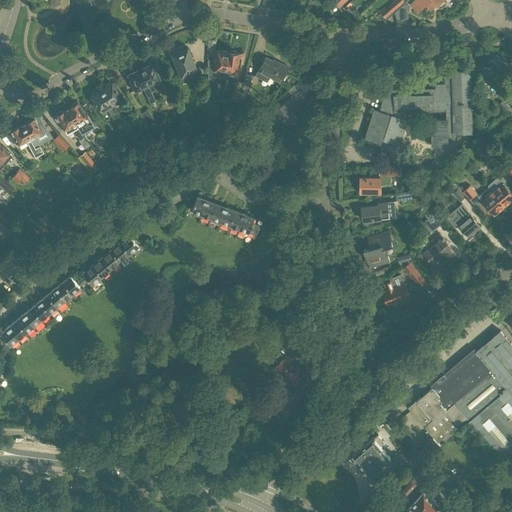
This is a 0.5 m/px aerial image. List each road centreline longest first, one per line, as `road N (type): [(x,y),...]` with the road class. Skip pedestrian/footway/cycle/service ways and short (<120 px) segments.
road 1 (residential): [(382,377),(349,307),(323,200),(326,113),(346,34)]
road 2 (primary): [(251,505),(186,484),(0,454)]
road 3 (residential): [(0,88),(26,98),(186,10)]
road 4 (residential): [(251,505),(272,472),(382,377)]
road 5 (residential): [(382,377),(511,268)]
road 6 (residential): [(186,10),(346,34)]
road 7 (residential): [(346,34),(419,35),(492,16)]
